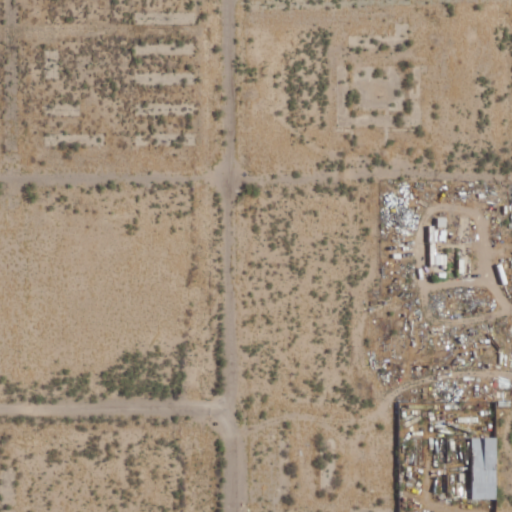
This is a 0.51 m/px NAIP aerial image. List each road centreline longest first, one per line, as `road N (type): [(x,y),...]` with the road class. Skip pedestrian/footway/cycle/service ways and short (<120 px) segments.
road 1 (residential): [(511,188),(0,191)]
road 2 (residential): [(218,511),(216,0)]
road 3 (residential): [(0,388),(218,386)]
